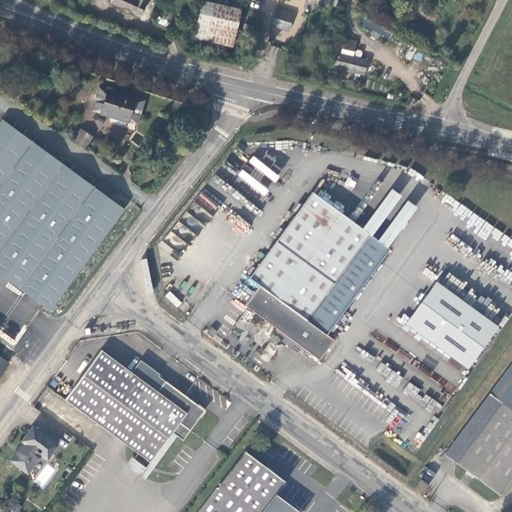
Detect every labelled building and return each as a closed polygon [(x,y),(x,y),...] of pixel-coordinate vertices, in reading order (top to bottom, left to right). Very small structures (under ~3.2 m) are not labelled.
[(114,0),(112,5),(139,18),(147,0),(114,0)] [(194,40),(232,49),(235,35),(242,14),(213,6),(202,4),(194,40)] [(271,25),(288,32),(295,15),(277,8),(271,25)] [(235,35),(244,38),(250,16),(242,14),(235,35)] [(240,51),(244,38),(235,35),(232,49),(240,51)] [(366,64),(333,55),(328,69),(362,78),(366,64)] [(102,112),(136,122),(144,99),(109,89),(102,112)] [(0,121),(0,274),(48,310),(122,208),(2,119),(0,121)] [(89,134),(80,146),(92,155),(101,142),(89,134)] [(363,229),(389,247),(417,206),(405,198),(416,182),(400,171),(396,176),(391,172),(383,184),(386,186),(391,179),(396,182),(363,229)] [(246,273),(304,317),(367,232),(326,203),(329,199),(319,193),(316,197),(307,190),(246,273)] [(418,336),(470,370),(500,324),(435,282),(406,324),(419,333),(418,336)] [(169,292),(165,296),(177,306),(180,302),(169,292)] [(0,329),(6,334),(17,320),(6,312),(4,314),(0,311),(0,329)] [(32,333),(25,327),(19,333),(27,339),(32,333)] [(11,350),(17,354),(23,346),(17,341),(11,350)] [(127,368),(98,349),(63,397),(146,456),(168,429),(177,435),(199,405),(135,359),(127,368)] [(11,362),(17,354),(11,350),(6,358),(11,362)] [(511,360),(442,455),(455,464),(499,495),(511,476),(511,360)] [(56,446),(33,427),(22,440),(24,441),(10,460),(27,473),(41,455),(47,459),(56,446)] [(258,511),(282,479),(241,449),(195,511),(258,511)] [(127,465),(141,475),(146,468),(132,458),(127,465)] [(42,488),(57,471),(43,459),(28,475),(42,488)] [(427,483),(420,477),(414,484),(422,491),(427,483)]
